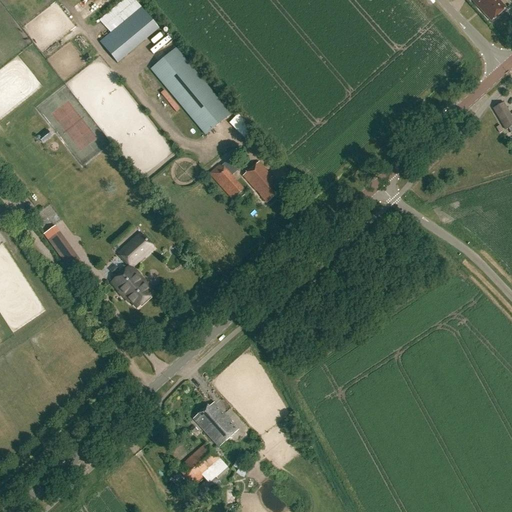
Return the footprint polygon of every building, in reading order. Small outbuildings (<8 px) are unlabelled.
[(499,0),(473,0),(472,1),(491,22),(506,9),(499,1),(499,0)] [(143,7),(99,41),(116,62),(160,29),(143,7)] [(151,70),(205,136),(230,115),(176,50),(151,70)] [(155,95),(172,114),(180,108),(163,89),(155,95)] [(511,117),(511,118),(504,104),(488,113),(500,134),(511,126),(511,117)] [(229,123),(235,129),(243,121),(237,115),(229,123)] [(242,123),(235,130),(250,144),(257,137),(242,123)] [(47,131),(38,138),(42,144),(52,137),(47,131)] [(208,175),(213,180),(229,198),(232,200),(243,190),(241,188),(231,177),(240,169),(234,163),(234,162),(225,170),(220,164),(208,175)] [(272,178),(259,163),(243,177),(256,192),(257,191),(260,195),(259,196),(266,204),(281,192),(278,189),(280,187),(276,183),(274,184),(270,180),(272,178)] [(60,234),(48,242),(69,269),(81,261),(60,234)] [(154,248),(141,234),(118,254),(130,267),(112,283),(129,303),(131,301),(138,308),(150,297),(148,294),(152,291),(132,269),(154,248)] [(238,431),(213,403),(209,407),(208,406),(193,420),(218,448),(238,431)] [(192,436),(198,431),(193,426),(188,431),(192,436)] [(207,482),(225,466),(205,444),(177,470),(192,486),(202,476),(206,481),(207,482)] [(206,481),(187,498),(197,509),(216,492),(207,482),(206,481)]
